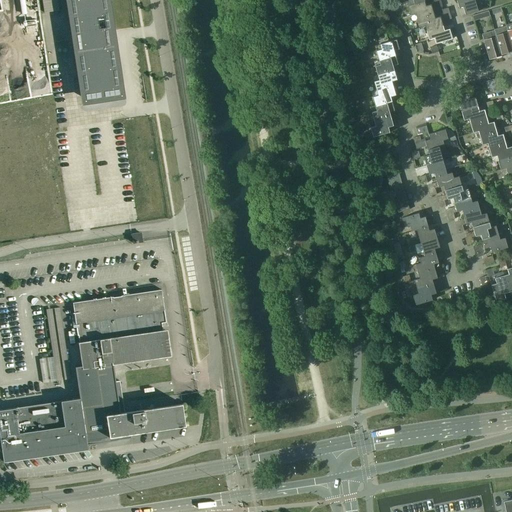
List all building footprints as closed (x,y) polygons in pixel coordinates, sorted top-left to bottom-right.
[(105,0),(70,0),(77,38),(82,38),(83,46),(78,47),(86,100),(120,94),(112,46),(109,44),(107,31),(110,28),(105,0)] [(457,0),(460,8),(463,7),(466,15),(479,11),(474,0),(457,0)] [(416,14),(417,19),(434,14),(431,5),(426,6),(425,2),(408,6),(411,15),(416,14)] [(449,8),(443,10),(442,10),(444,16),(450,14),(449,8)] [(473,15),(473,16),(475,20),(490,16),(489,11),(473,15)] [(425,26),(427,31),(443,26),(440,17),(435,18),(434,14),(417,19),(420,28),(425,26)] [(443,26),(427,31),(429,40),(435,39),(436,44),(453,39),(450,29),(444,31),(443,26)] [(511,45),(508,31),(507,26),(502,28),(504,34),(496,36),(501,52),(505,51),(506,54),(511,51),(511,45)] [(502,57),(501,52),(496,36),(495,31),(490,32),(492,38),(484,41),(489,57),(493,56),(494,58),(502,56),(502,57)] [(397,40),(380,45),(382,50),(376,51),(379,60),(395,55),(394,51),(399,49),(397,40)] [(437,46),(431,48),(433,54),(439,52),(437,46)] [(395,55),(379,60),(380,65),(375,66),(378,76),(394,71),(393,66),(398,65),(395,55)] [(394,71),(378,76),(379,80),(374,82),(376,91),(393,86),(392,81),(397,80),(394,71)] [(503,76),(497,78),(500,91),(506,89),(503,76)] [(490,80),(494,92),(500,91),(497,78),(490,80)] [(494,92),(490,80),(484,82),(488,94),(494,92)] [(393,86),(376,91),(378,96),(373,97),(375,106),(392,102),(390,97),(396,95),(393,86)] [(460,107),(461,112),(478,107),(475,98),(470,99),(469,94),(452,99),(455,108),(460,107)] [(493,101),(488,103),(486,103),(488,109),(495,107),(493,101)] [(392,102),(375,106),(376,111),(371,113),(374,122),(391,117),(389,112),(394,111),(392,102)] [(479,111),(478,107),(461,112),(464,121),(469,119),(471,124),(487,119),(485,110),(479,111)] [(504,120),(502,113),(496,115),(497,121),(504,120)] [(391,117),(374,122),(375,126),(370,128),(373,137),(389,133),(388,127),(393,126),(391,117)] [(479,132),(480,136),(497,131),(494,122),(489,124),(487,119),(471,124),(473,133),(479,132)] [(423,135),(429,133),(427,126),(417,129),(418,134),(423,133),(423,135)] [(425,141),(428,150),(439,147),(444,146),(443,141),(448,139),(445,130),(429,134),(430,140),(425,141)] [(498,136),(497,131),(480,136),(483,145),(488,144),(489,149),(506,144),(503,134),(498,136)] [(420,136),(419,136),(413,138),(415,144),(422,142),(420,136)] [(496,162),(498,161),(511,156),(511,146),(507,148),(506,144),(489,149),(493,160),(496,162)] [(444,146),(439,147),(428,150),(429,155),(424,156),(426,166),(443,161),(442,156),(447,154),(444,146)] [(418,151),(412,153),(414,160),(420,158),(418,151)] [(511,156),(498,161),(501,170),(506,169),(508,174),(511,172),(511,156)] [(434,173),(436,178),(447,175),(447,174),(443,161),(426,166),(429,175),(434,173)] [(386,177),(388,183),(400,179),(399,173),(386,177)] [(444,186),(445,191),(462,186),(459,177),(454,178),(452,173),(447,174),(447,175),(436,178),(438,188),(444,186)] [(425,175),(419,177),(421,184),(427,182),(425,175)] [(390,189),(402,185),(400,179),(388,183),(390,189)] [(392,195),(404,191),(402,185),(390,189),(392,195)] [(462,186),(445,191),(448,200),(453,198),(454,203),(471,198),(468,189),(463,190),(462,186)] [(435,188),(428,190),(430,196),(437,195),(435,188)] [(394,201),(406,198),(404,191),(392,195),(394,201)] [(408,204),(406,198),(394,201),(395,207),(408,204)] [(471,198),(454,203),(457,212),(462,211),(463,215),(480,210),(477,201),(472,203),(471,198)] [(444,201),(438,202),(440,209),(446,207),(444,201)] [(395,207),(397,213),(409,210),(408,204),(395,207)] [(462,225),(466,224),(471,223),(473,228),(489,223),(487,214),(482,215),(480,210),(463,215),(465,219),(455,222),(456,227),(462,225)] [(411,232),(417,230),(416,230),(428,226),(425,217),(420,219),(418,213),(402,218),(405,228),(410,226),(411,232)] [(453,213),(447,215),(449,221),(455,219),(453,213)] [(489,223),(473,228),(475,237),(480,235),(482,240),(499,235),(496,226),(491,227),(489,223)] [(458,233),(463,232),(464,231),(462,225),(456,227),(458,233)] [(417,230),(421,243),(437,239),(434,229),(429,231),(428,226),(416,230),(417,230)] [(131,234),(133,244),(143,242),(141,232),(131,234)] [(499,235),(482,240),(484,249),(490,247),(491,253),(508,248),(505,238),(500,240),(499,235)] [(467,245),(472,244),(474,244),(472,237),(465,239),(467,245)] [(421,243),(424,257),(425,257),(436,254),(435,249),(440,248),(437,239),(421,243)] [(393,244),(395,250),(401,249),(400,242),(393,244)] [(403,255),(401,249),(395,250),(397,257),(403,255)] [(481,250),(475,251),(476,258),(483,256),(481,250)] [(425,257),(424,257),(419,258),(421,263),(416,265),(418,274),(435,269),(433,265),(439,263),(436,254),(425,257)] [(492,256),(482,259),(484,264),(494,261),(492,256)] [(499,261),(500,266),(500,268),(507,266),(505,259),(499,261)] [(405,261),(399,263),(401,269),(407,268),(405,261)] [(414,280),(417,289),(434,285),(432,280),(437,278),(435,269),(418,274),(420,279),(414,280)] [(492,269),(486,270),(488,277),(494,275),(492,269)] [(409,275),(403,277),(405,283),(411,281),(409,275)] [(509,292),(504,276),(495,278),(497,284),(491,285),(496,302),(506,299),(504,294),(509,292)] [(436,294),(434,285),(417,289),(419,294),(413,295),(416,305),(433,300),(431,295),(436,294)] [(159,291),(149,293),(73,303),(82,366),(115,362),(168,354),(159,291)] [(402,292),(404,299),(410,297),(408,291),(402,292)] [(115,362),(82,366),(76,367),(80,398),(87,445),(137,437),(136,433),(186,426),(182,404),(125,412),(120,380),(118,381),(115,362)] [(0,450),(2,450),(4,462),(16,460),(88,449),(87,445),(80,398),(0,410),(0,436),(1,445),(0,445),(0,450)]
